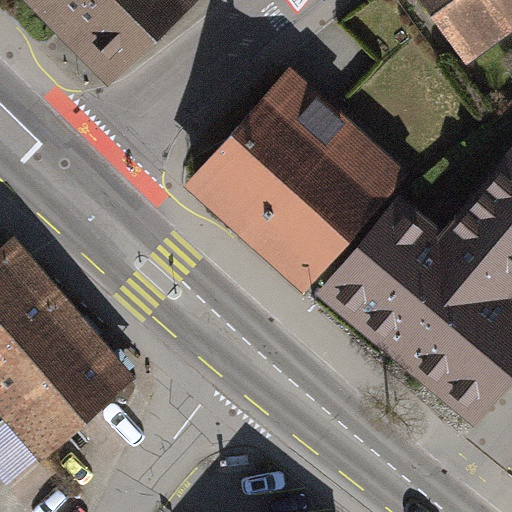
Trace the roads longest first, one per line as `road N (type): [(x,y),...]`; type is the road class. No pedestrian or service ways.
road 1 (residential): [(279,0),(70,190)]
road 2 (secondary): [(446,511),(249,351)]
road 3 (secondary): [(249,351),(70,190)]
road 4 (residential): [(249,351),(209,396),(133,511)]
